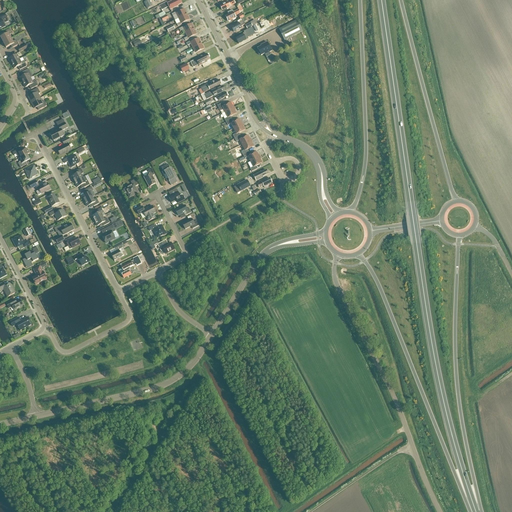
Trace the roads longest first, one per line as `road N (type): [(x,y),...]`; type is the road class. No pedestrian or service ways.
road 1 (trunk): [(475,511),(432,348),(381,0)]
road 2 (trunk): [(357,255),(382,295),(470,511)]
road 3 (unclassified): [(439,511),(393,395),(334,279),(337,255)]
road 4 (trunk): [(480,511),(456,384),(460,236)]
road 5 (trunk): [(359,0),(365,148),(351,212)]
road 6 (trunk): [(457,200),(398,0)]
road 7 (tertiary): [(38,416),(163,386),(211,335)]
road 8 (residential): [(118,292),(34,133)]
road 9 (residential): [(47,328),(59,350),(71,351),(126,322),(118,292)]
